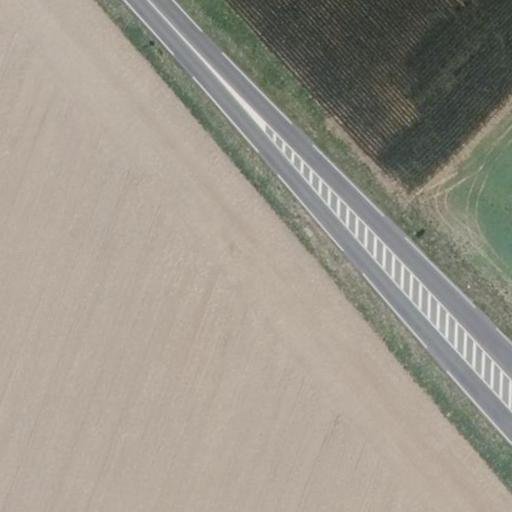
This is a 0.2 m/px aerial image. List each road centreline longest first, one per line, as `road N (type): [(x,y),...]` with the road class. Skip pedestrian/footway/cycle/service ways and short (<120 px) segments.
road 1 (primary): [(247,107),(511,424)]
road 2 (primary): [(511,364),(247,107)]
road 3 (primary): [(247,107),(150,0)]
